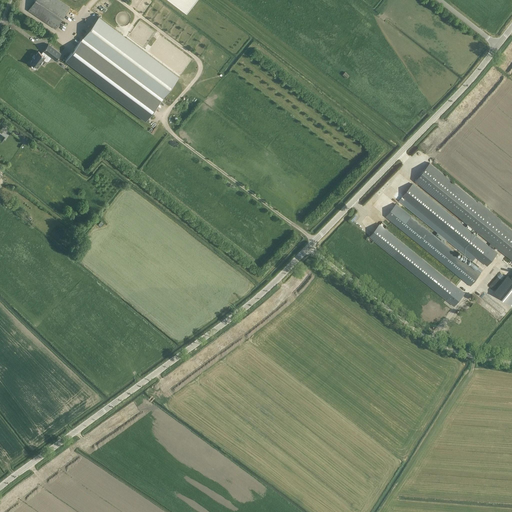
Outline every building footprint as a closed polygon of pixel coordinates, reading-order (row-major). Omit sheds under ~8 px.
[(35,0),(28,11),(55,29),(70,8),(58,0),(35,0)] [(65,61),(146,121),(161,101),(179,77),(99,17),(80,41),(65,61)] [(32,67),(34,69),(36,69),(36,67),(37,68),(40,63),(41,64),(43,62),(42,61),(43,59),(46,61),(48,61),(51,57),(55,61),(61,54),(48,44),(43,51),(44,52),(42,54),(38,51),(35,56),(34,55),(32,57),(33,58),(30,62),(32,64),(32,66),(32,67)] [(32,151),(38,154),(41,149),(35,145),(32,151)] [(489,246),(416,187),(413,184),(402,196),(406,200),(487,265),(497,253),(492,249),(495,246),(511,259),(511,230),(429,163),(415,181),(491,243),(489,246)] [(401,229),(471,286),(481,273),(480,273),(483,270),(472,261),(469,264),(411,216),(396,204),(385,216),(401,229)] [(454,306),(465,293),(380,223),(369,237),(454,306)] [(511,277),(511,279),(507,276),(494,291),(511,305),(511,277)]
